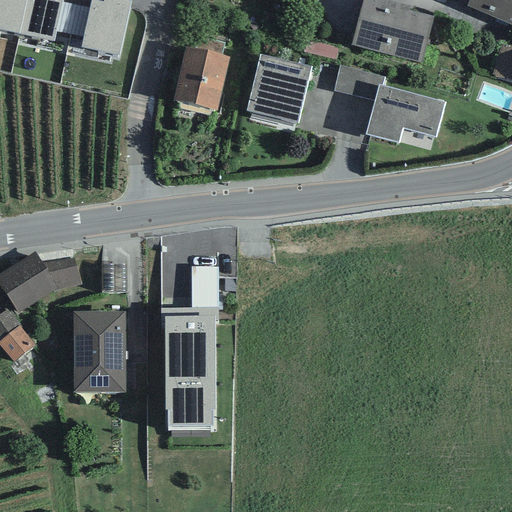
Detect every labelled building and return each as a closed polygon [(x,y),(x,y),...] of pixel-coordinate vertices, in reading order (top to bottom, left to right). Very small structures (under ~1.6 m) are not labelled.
[(0,0),(0,29),(19,34),(26,0),(0,0)] [(26,0),(19,34),(54,42),(63,0),(26,0)] [(131,1),(126,0),(103,0),(103,2),(91,0),(81,47),(119,55),(131,1)] [(410,10),(371,0),(364,0),(352,48),(421,65),(433,21),(409,15),(410,10)] [(511,0),(472,0),(468,9),(511,28),(511,0)] [(338,49),(306,42),(303,54),(335,62),(338,49)] [(511,50),(501,47),(492,78),(511,84),(511,50)] [(229,62),(186,52),(173,105),(217,115),(229,62)] [(311,72),(259,59),(246,114),(298,127),(311,72)] [(340,68),(333,93),(375,103),(379,90),(383,91),(385,80),(340,68)] [(383,91),(379,90),(375,103),(365,140),(400,150),(404,134),(436,143),(446,108),(383,91)] [(215,248),(193,248),(193,282),(214,282),(215,248)] [(34,255),(0,276),(0,288),(17,316),(57,291),(41,265),(34,255)] [(74,259),(41,265),(57,291),(80,287),(74,259)] [(206,300),(161,299),(161,309),(148,309),(148,364),(196,365),(196,353),(205,353),(206,300)] [(35,349),(7,312),(0,317),(0,347),(14,366),(35,349)] [(125,316),(73,316),(73,398),(125,398),(125,316)]
